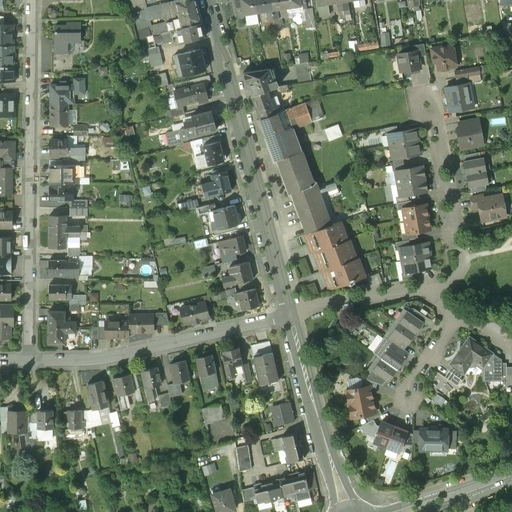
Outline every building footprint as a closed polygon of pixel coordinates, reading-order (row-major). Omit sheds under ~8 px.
[(148,0),(144,1),(132,4),(133,11),(153,6),(151,0),(148,0)] [(193,0),(176,0),(174,1),(177,15),(174,20),(173,20),(175,30),(178,29),(200,24),(193,0)] [(239,0),(239,1),(241,12),(242,15),(256,12),(254,0),(239,0)] [(269,0),(254,0),(256,12),(265,11),(271,10),(269,0)] [(284,0),(269,0),(271,10),(276,9),(286,8),(284,0)] [(364,0),(357,0),(359,9),(366,8),(364,0)] [(417,0),(411,0),(412,3),(414,13),(420,12),(417,0)] [(174,1),(161,4),(165,16),(159,18),(160,25),(165,24),(167,32),(175,30),(173,20),(174,20),(177,15),(174,1)] [(305,9),(304,9),(307,27),(315,26),(311,3),(304,4),(305,9)] [(328,3),(317,4),(319,15),(330,13),(328,3)] [(153,6),(133,11),(136,24),(143,22),(159,18),(165,16),(161,4),(153,6)] [(143,22),(136,24),(138,30),(145,29),(143,22)] [(3,25),(0,24),(0,45),(13,46),(13,31),(12,31),(13,25),(3,25)] [(66,26),(54,26),(53,53),(66,54),(66,42),(79,42),(79,24),(66,24),(66,26)] [(160,25),(149,28),(151,35),(155,34),(167,32),(165,24),(160,25)] [(180,38),(177,38),(178,43),(203,37),(200,24),(178,29),(180,38)] [(145,29),(138,30),(139,38),(151,35),(149,28),(145,29)] [(180,38),(178,29),(175,30),(167,32),(155,34),(158,46),(170,43),(169,40),(177,38),(180,38)] [(423,43),(412,45),(412,51),(416,50),(417,56),(425,55),(423,43)] [(13,46),(0,45),(0,66),(14,67),(14,46),(13,46)] [(158,46),(148,49),(149,55),(160,52),(158,46)] [(445,46),(430,48),(433,63),(437,62),(438,69),(456,67),(453,49),(445,50),(445,46)] [(181,54),(173,55),(178,77),(204,71),(202,62),(203,62),(202,56),(200,57),(199,49),(193,51),(181,54)] [(412,51),(397,53),(400,71),(419,68),(417,56),(416,50),(412,51)] [(162,64),(160,52),(149,55),(152,66),(162,64)] [(53,53),(52,53),(52,74),(71,74),(71,54),(66,54),(53,53)] [(308,62),(295,64),(298,83),(311,81),(308,62)] [(162,64),(152,66),(154,75),(165,73),(162,64)] [(14,67),(0,66),(0,81),(1,82),(14,82),(15,67),(14,67)] [(478,66),(454,70),(455,78),(469,76),(471,76),(479,74),(478,66)] [(269,68),(243,73),(251,97),(266,91),(272,89),(276,87),(269,68)] [(165,73),(154,75),(153,76),(156,87),(167,84),(165,73)] [(469,76),(455,78),(456,85),(468,83),(468,84),(470,83),(469,76)] [(186,81),(188,87),(203,83),(202,77),(186,81)] [(83,79),(73,79),(73,85),(73,94),(73,95),(83,95),(83,79)] [(59,85),(49,85),(49,105),(67,105),(67,94),(73,94),(73,85),(66,85),(62,85),(62,82),(59,82),(59,85)] [(203,83),(188,87),(189,93),(192,102),(198,101),(202,100),(207,98),(203,83)] [(456,85),(445,87),(450,112),(472,108),(468,84),(468,83),(456,85)] [(276,87),(272,89),(274,95),(281,93),(278,86),(276,87)] [(175,96),(189,93),(188,87),(174,91),(175,96)] [(266,91),(269,97),(274,95),(272,89),(266,91)] [(251,97),(257,111),(272,106),(269,97),(266,91),(251,97)] [(14,94),(0,93),(0,116),(14,117),(14,94)] [(192,102),(189,93),(175,96),(178,108),(182,107),(198,102),(198,101),(192,102)] [(316,98),(304,102),(311,121),(322,117),(316,98)] [(304,102),(286,109),(292,128),(311,121),(304,102)] [(49,105),(49,128),(68,128),(67,105),(49,105)] [(272,106),(257,111),(259,119),(280,111),(279,107),(273,109),(272,106)] [(178,108),(169,110),(171,116),(183,113),(182,107),(178,108)] [(280,111),(259,119),(275,160),(277,159),(300,151),(301,151),(292,128),(286,109),(280,111)] [(210,111),(191,115),(192,120),(182,122),(184,128),(212,120),(210,111)] [(477,119),(458,122),(459,129),(479,126),(477,119)] [(184,128),(178,129),(180,138),(186,136),(195,134),(195,135),(215,130),(212,120),(184,128)] [(338,124),(325,129),(329,140),(342,136),(338,124)] [(396,125),(383,128),(384,135),(388,134),(397,132),(396,125)] [(479,126),(459,129),(461,139),(457,139),(459,149),(479,146),(478,137),(481,136),(479,126)] [(87,128),(73,128),(73,137),(87,137),(87,128)] [(178,129),(165,132),(168,146),(182,142),(182,140),(187,139),(186,136),(180,138),(178,129)] [(397,132),(388,134),(390,146),(417,141),(415,129),(397,132)] [(220,133),(200,138),(202,145),(218,141),(221,154),(225,153),(220,133)] [(202,145),(200,138),(182,143),(183,149),(192,147),(197,167),(207,164),(202,145)] [(14,141),(4,141),(2,141),(0,141),(0,153),(2,153),(2,160),(12,160),(14,160),(14,141)] [(66,141),(48,142),(48,156),(67,156),(66,150),(66,141)] [(218,141),(202,145),(207,164),(222,160),(221,154),(218,141)] [(417,141),(390,146),(393,158),(402,157),(419,153),(417,141)] [(183,149),(182,143),(173,145),(175,151),(183,149)] [(329,225),(314,184),(312,185),(300,151),(277,159),(289,193),(291,192),(306,233),(329,225)] [(479,152),(464,155),(465,161),(480,158),(479,152)] [(393,158),(389,159),(390,165),(391,165),(403,163),(402,157),(393,158)] [(465,161),(463,161),(465,174),(485,170),(483,157),(480,158),(465,161)] [(0,159),(0,194),(11,195),(12,167),(12,160),(2,160),(0,159)] [(403,163),(391,165),(392,171),(394,171),(394,170),(404,169),(403,163)] [(404,169),(394,170),(394,171),(397,183),(424,178),(424,176),(422,167),(422,168),(422,165),(404,169)] [(62,166),(49,167),(49,185),(71,185),(71,179),(71,166),(62,166)] [(212,173),(210,174),(213,188),(207,189),(209,196),(231,191),(226,170),(216,172),(212,173)] [(485,170),(465,174),(467,187),(485,184),(487,184),(485,170)] [(424,178),(397,183),(399,196),(407,195),(426,191),(426,189),(425,181),(424,178)] [(334,182),(325,185),(327,191),(336,188),(334,182)] [(485,184),(470,187),(471,193),(486,190),(485,184)] [(71,185),(49,185),(49,201),(57,201),(57,202),(64,202),(64,201),(69,201),(72,201),(72,185),(71,185)] [(482,195),(470,197),(472,208),(479,207),(480,206),(480,203),(483,203),(482,199),(482,195)] [(482,199),(483,203),(480,203),(480,206),(479,207),(480,212),(479,212),(480,219),(481,219),(481,220),(504,216),(500,196),(482,199)] [(196,200),(180,204),(182,211),(198,207),(196,200)] [(408,200),(396,203),(395,203),(396,209),(401,208),(411,206),(410,200),(408,200)] [(72,201),(69,201),(69,209),(70,209),(85,209),(86,209),(87,201),(72,201)] [(214,203),(203,206),(204,212),(212,210),(215,209),(214,203)] [(411,206),(401,208),(403,220),(428,216),(425,203),(411,206)] [(238,224),(233,205),(215,209),(212,210),(214,220),(210,221),(212,230),(216,229),(217,229),(238,224)] [(12,213),(0,212),(0,227),(11,227),(12,213)] [(428,216),(403,220),(406,233),(416,232),(430,229),(428,216)] [(65,217),(48,217),(48,233),(65,233),(65,227),(65,217)] [(306,233),(305,234),(312,253),(314,252),(321,271),(323,270),(356,258),(349,239),(347,240),(340,221),(329,225),(306,233)] [(416,232),(406,233),(401,234),(402,240),(408,239),(417,238),(416,232)] [(65,238),(65,233),(48,233),(48,249),(65,249),(65,238)] [(241,235),(218,241),(222,257),(234,254),(245,251),(241,235)] [(11,237),(0,237),(0,255),(11,256),(11,237)] [(206,238),(193,241),(195,248),(208,245),(206,238)] [(402,240),(395,242),(396,248),(400,247),(409,245),(408,239),(402,240)] [(409,245),(400,247),(402,260),(429,255),(426,242),(409,245)] [(236,260),(234,254),(222,257),(224,262),(236,260)] [(0,255),(0,273),(11,274),(11,256),(0,255)] [(429,255),(402,260),(404,272),(413,270),(431,267),(429,255)] [(356,258),(323,270),(330,289),(347,282),(347,283),(349,284),(350,284),(351,284),(352,284),(353,283),(353,281),(353,280),(365,276),(359,257),(356,258)] [(305,258),(295,262),(301,278),(311,274),(305,258)] [(65,262),(48,261),(47,265),(47,277),(64,277),(65,264),(65,262)] [(248,262),(230,266),(232,276),(221,278),(223,286),(252,279),(248,262)] [(76,264),(65,264),(64,277),(78,277),(78,271),(78,264),(77,264),(77,263),(76,263),(76,264)] [(219,270),(218,264),(201,268),(203,274),(219,270)] [(380,269),(368,272),(371,286),(383,283),(380,269)] [(413,270),(404,272),(401,272),(402,279),(414,276),(413,270)] [(314,282),(304,286),(308,297),(318,293),(314,282)] [(11,284),(0,283),(0,298),(10,299),(11,284)] [(65,286),(48,286),(48,300),(65,300),(65,286)] [(234,287),(224,290),(213,293),(215,300),(225,297),(225,296),(233,294),(236,293),(234,287)] [(236,293),(233,294),(235,301),(238,300),(241,310),(249,308),(259,305),(255,289),(236,293)] [(79,292),(71,292),(71,300),(70,300),(70,304),(79,304),(79,292)] [(209,295),(202,296),(204,302),(206,311),(212,309),(209,295)] [(204,302),(180,308),(183,323),(192,321),(192,323),(200,321),(200,319),(208,317),(206,311),(204,302)] [(13,325),(13,304),(0,303),(0,337),(2,338),(10,338),(10,325),(13,325)] [(426,317),(414,308),(411,313),(423,322),(426,317)] [(411,313),(407,310),(398,322),(414,333),(423,322),(411,313)] [(64,311),(48,311),(48,327),(64,327),(64,322),(64,312),(64,311)] [(166,312),(155,312),(155,324),(169,324),(166,312)] [(143,315),(129,315),(129,321),(129,331),(152,331),(152,320),(142,320),(143,315)] [(129,321),(105,321),(105,327),(105,337),(106,337),(129,337),(129,331),(129,321)] [(414,333),(398,322),(390,333),(406,345),(414,333)] [(64,332),(64,327),(48,327),(48,343),(64,343),(64,332)] [(406,345),(390,333),(386,338),(391,342),(392,342),(403,349),(406,345)] [(384,337),(373,353),(380,358),(388,346),(391,342),(386,338),(384,337)] [(10,338),(2,338),(2,340),(0,339),(0,347),(10,347),(10,338)] [(500,360),(469,338),(450,364),(452,365),(462,373),(467,366),(472,358),(479,363),(477,366),(483,369),(483,380),(500,380),(500,376),(500,363),(500,360)] [(269,341),(250,345),(252,357),(272,353),(269,341)] [(403,349),(392,342),(391,342),(388,346),(404,358),(408,353),(403,349)] [(404,358),(388,346),(380,358),(396,369),(404,358)] [(238,348),(223,352),(229,380),(234,379),(234,376),(232,367),(242,365),(238,348)] [(211,350),(202,352),(203,355),(195,357),(199,375),(202,374),(205,389),(214,386),(216,377),(214,371),(216,371),(211,350)] [(272,353),(252,357),(259,384),(278,380),(272,353)] [(396,369),(380,358),(372,369),(386,379),(388,381),(396,369)] [(185,360),(170,364),(174,382),(177,394),(182,393),(179,381),(190,379),(185,360)] [(242,365),(232,367),(234,376),(243,373),(241,367),(242,367),(242,365)] [(248,365),(242,367),(241,367),(243,373),(245,383),(252,381),(248,365)] [(462,373),(452,365),(448,371),(459,378),(462,373)] [(157,367),(141,371),(148,401),(154,400),(151,386),(161,384),(157,367)] [(386,379),(372,369),(365,379),(377,383),(382,385),(386,379)] [(461,380),(448,371),(444,376),(457,386),(461,380)] [(121,376),(114,378),(117,395),(123,394),(134,391),(130,373),(121,375),(121,376)] [(365,379),(363,378),(360,387),(360,389),(369,387),(370,388),(374,389),(377,383),(365,379)] [(102,380),(86,384),(92,409),(96,408),(96,410),(98,410),(100,418),(101,423),(111,421),(109,414),(110,414),(102,380)] [(174,382),(167,384),(169,392),(169,396),(177,394),(174,382)] [(369,387),(360,389),(360,387),(345,390),(348,404),(372,399),(370,388),(369,387)] [(169,396),(169,392),(159,395),(163,409),(172,408),(169,396)] [(123,394),(117,395),(121,409),(126,408),(123,394)] [(372,399),(348,404),(351,418),(365,415),(366,415),(365,413),(374,411),(374,410),(372,399)] [(289,401),(278,404),(281,413),(272,415),(275,425),(294,421),(289,401)] [(221,403),(200,407),(204,424),(224,419),(224,418),(225,418),(224,416),(224,417),(221,403)] [(0,406),(0,415),(0,419),(7,420),(7,409),(9,409),(8,406),(0,406)] [(92,409),(87,411),(89,421),(100,418),(98,410),(96,410),(96,408),(92,409)] [(374,411),(365,413),(366,415),(365,415),(368,421),(372,419),(381,414),(378,408),(374,410),(374,411)] [(9,409),(7,409),(7,420),(7,432),(25,432),(25,410),(9,409)] [(37,424),(37,409),(29,409),(31,424),(37,424)] [(52,410),(37,409),(37,424),(37,427),(46,427),(52,427),(52,410)] [(86,409),(81,410),(81,421),(84,421),(84,427),(90,427),(90,426),(89,421),(87,411),(86,409)] [(81,410),(63,410),(63,417),(66,417),(66,427),(70,427),(84,427),(84,421),(81,421),(81,410)] [(110,414),(109,414),(111,421),(112,426),(119,424),(116,412),(110,414)] [(368,421),(359,426),(363,431),(375,424),(372,419),(368,421)] [(375,424),(363,431),(365,433),(375,437),(373,442),(386,446),(392,430),(393,426),(381,421),(379,426),(375,424)] [(406,431),(393,426),(392,430),(386,446),(398,451),(402,443),(405,435),(406,432),(406,431)] [(46,427),(37,427),(37,437),(45,437),(46,427)] [(66,427),(61,427),(64,439),(71,438),(70,427),(66,427)] [(420,429),(412,429),(412,434),(412,442),(420,442),(420,429)] [(446,429),(420,429),(420,442),(420,449),(446,449),(446,448),(446,430),(446,429)] [(456,430),(446,430),(446,448),(456,448),(456,430)] [(299,432),(281,436),(282,443),(281,443),(283,450),(284,449),(300,446),(299,441),(301,440),(299,432)] [(412,434),(406,432),(405,435),(402,443),(406,444),(412,444),(412,442),(412,434)] [(32,436),(21,437),(23,452),(34,451),(32,436)] [(247,444),(235,447),(236,453),(248,450),(247,444)] [(300,446),(284,449),(285,456),(284,456),(285,462),(303,458),(302,453),(304,453),(302,445),(300,446)] [(248,450),(236,453),(237,459),(249,456),(248,450)] [(249,456),(237,459),(238,465),(250,462),(249,456)] [(250,462),(238,465),(239,471),(251,468),(250,462)] [(214,463),(207,465),(209,474),(216,471),(214,463)] [(299,471),(290,473),(295,491),(302,490),(302,491),(309,489),(305,472),(299,473),(299,471)] [(290,473),(283,475),(283,477),(278,478),(282,495),(289,494),(288,493),(295,491),(290,473)] [(145,475),(134,478),(138,491),(148,489),(145,475)] [(278,478),(270,480),(271,482),(266,483),(270,501),(276,499),(276,498),(283,496),(282,495),(278,478)] [(261,482),(253,484),(253,486),(256,498),(257,502),(264,501),(265,502),(270,501),(266,483),(261,484),(261,482)] [(253,486),(247,488),(250,499),(256,498),(253,486)] [(220,487),(211,490),(216,511),(223,511),(234,509),(229,489),(221,491),(220,487)] [(250,499),(247,488),(241,489),(243,501),(250,499)] [(264,501),(257,502),(258,509),(271,506),(270,501),(265,502),(264,501)]
